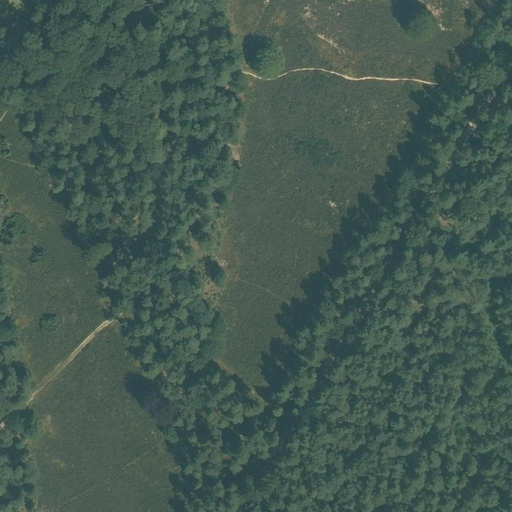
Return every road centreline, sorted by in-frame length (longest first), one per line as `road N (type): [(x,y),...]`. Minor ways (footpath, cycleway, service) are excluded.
road 1 (track): [(235,511),(511,52)]
road 2 (track): [(0,426),(144,272),(230,80)]
road 3 (track): [(290,421),(193,340),(130,313),(105,319)]
